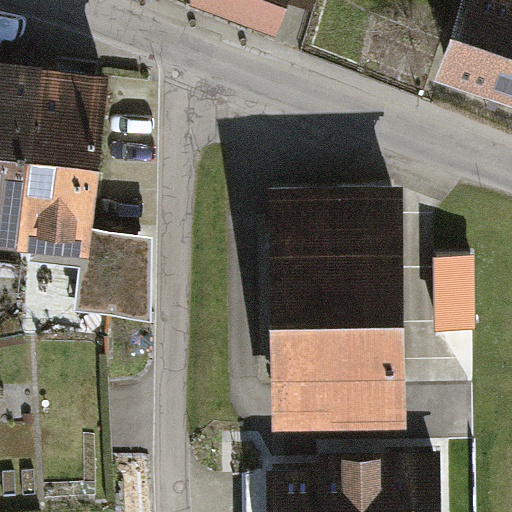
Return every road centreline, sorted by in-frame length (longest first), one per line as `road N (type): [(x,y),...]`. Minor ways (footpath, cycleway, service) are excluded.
road 1 (residential): [(192,44),(169,364),(174,511)]
road 2 (unclassified): [(192,44),(511,169)]
road 3 (unclassified): [(80,0),(192,44)]
